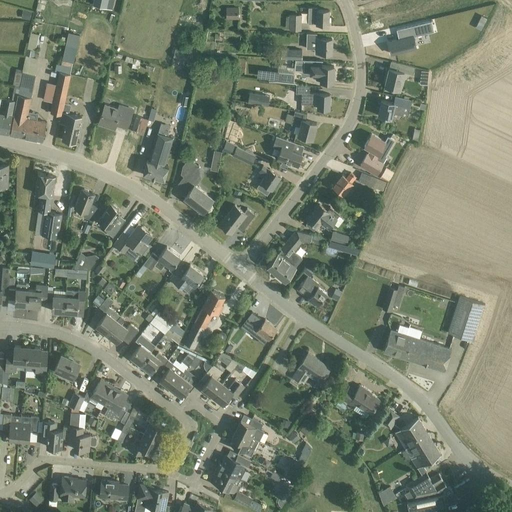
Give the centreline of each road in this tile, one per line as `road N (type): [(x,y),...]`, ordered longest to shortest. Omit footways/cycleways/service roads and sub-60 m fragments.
road 1 (unclassified): [(511,486),(459,450),(401,382),(241,269)]
road 2 (residential): [(241,269),(356,106),(361,57),(344,0)]
road 3 (unclassified): [(241,269),(125,182),(0,141)]
road 4 (residential): [(180,416),(77,342),(0,327)]
road 5 (residential): [(4,499),(51,460),(169,471)]
